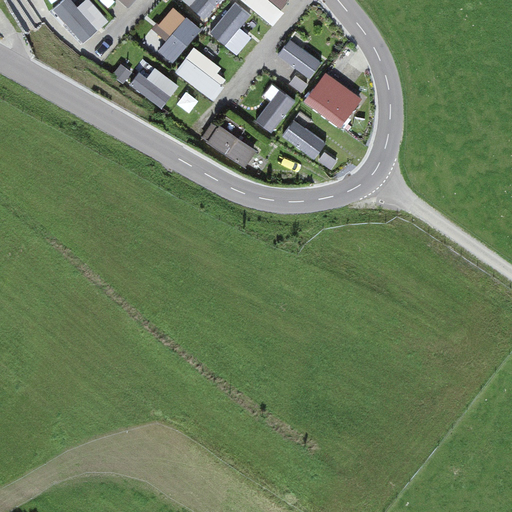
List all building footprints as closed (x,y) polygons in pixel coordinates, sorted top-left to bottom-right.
[(72,0),(50,0),(83,44),(112,22),(95,0),(88,0),(78,7),(72,0)] [(247,0),(275,22),(292,0),(247,0)] [(161,48),(176,61),(204,29),(177,5),(161,22),(174,34),(161,48)] [(243,55),(260,35),(234,13),(217,32),(243,55)] [(306,87),(325,62),(296,39),(277,64),(306,87)] [(233,76),(196,48),(179,70),(216,98),(233,76)] [(164,106),(182,86),(149,57),(131,78),(164,106)] [(343,126),(365,100),(332,71),(309,97),(343,126)] [(278,86),(258,119),(278,131),(298,98),(278,86)] [(193,121),(209,103),(193,89),(177,106),(193,121)] [(301,115),(286,132),(317,160),(332,143),(301,115)] [(248,166),(259,151),(216,120),(205,136),(248,166)]
